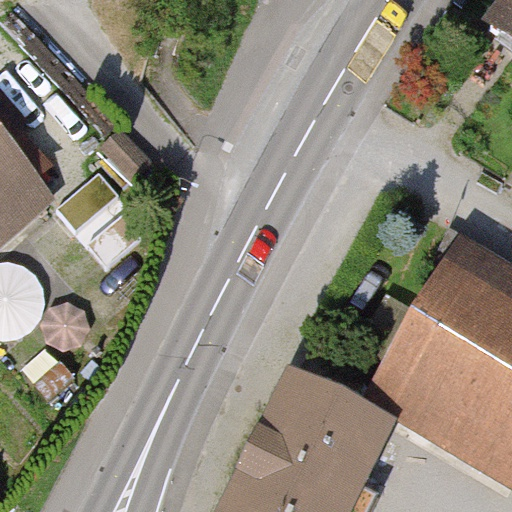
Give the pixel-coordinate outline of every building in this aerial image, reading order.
[(511,5),(493,31),(503,39),(511,45),(511,5)] [(7,27),(1,33),(108,147),(115,141),(121,134),(14,21),(7,27)] [(0,217),(31,190),(0,153),(0,151),(24,130),(0,100),(0,217)] [(123,141),(107,156),(134,185),(150,170),(123,141)] [(511,316),(447,278),(386,382),(511,456),(511,316)] [(357,495),(385,440),(295,396),(267,451),(252,482),(236,511),(364,511),(369,501),(357,495)]
